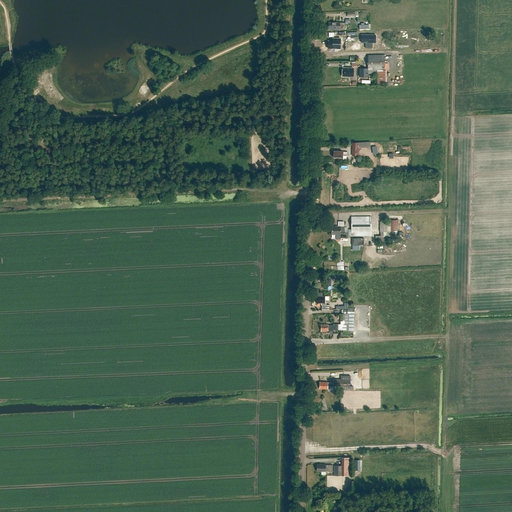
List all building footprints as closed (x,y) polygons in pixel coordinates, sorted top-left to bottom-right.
[(376,35),(361,35),(361,43),(365,43),(365,48),(372,48),(372,43),(376,43),(376,35)] [(333,39),(333,41),(328,41),(328,48),(340,49),(340,39),(333,39)] [(377,73),(377,70),(385,70),(384,55),(367,55),(368,69),(359,69),(359,77),(368,77),(368,74),(371,74),(371,73),(377,73)] [(353,77),(353,68),(342,68),(342,76),(353,77)] [(352,156),(358,156),(358,148),(370,148),(370,142),(358,143),(352,143),(352,156)] [(370,216),(350,217),(351,236),(371,236),(370,216)] [(396,239),(397,239),(396,220),(389,220),(389,221),(379,222),(379,232),(380,232),(380,236),(375,237),(375,242),(385,242),(385,239),(392,239),(396,239)] [(340,227),(341,227),(332,227),(332,234),(336,234),(335,239),(340,239),(340,238),(347,238),(347,232),(344,232),(344,227),(340,227)] [(329,305),(326,305),(326,300),(328,300),(328,296),(325,296),(322,296),(322,293),(318,293),(318,296),(316,296),(316,303),(321,303),(321,310),(329,310),(329,305)] [(353,330),(353,308),(347,308),(347,309),(343,309),(343,314),(340,314),(340,324),(333,324),(333,325),(328,325),(321,325),(321,331),(328,332),(328,333),(330,333),(330,331),(333,331),(333,330),(338,330),(353,330)] [(350,389),(350,376),(341,376),(341,379),(333,379),(333,383),(328,383),(328,382),(320,382),(320,389),(328,389),(328,387),(332,387),(332,388),(341,388),(340,389),(350,389)]
